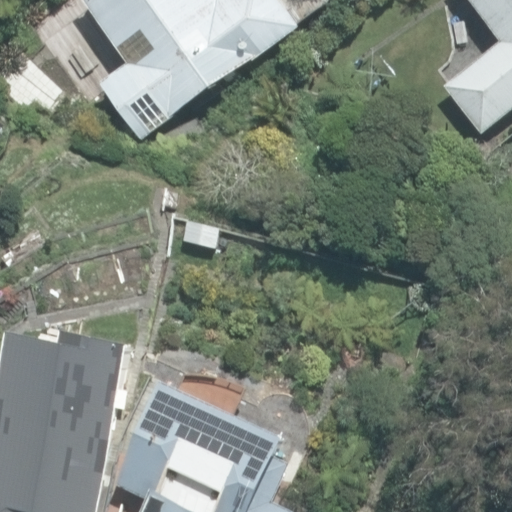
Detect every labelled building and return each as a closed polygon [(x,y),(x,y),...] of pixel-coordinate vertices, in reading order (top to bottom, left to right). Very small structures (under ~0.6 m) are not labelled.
[(125,106),(147,140),(311,33),(288,0),(94,0),(135,63),(103,83),(110,94),(102,99),(113,114),(125,106)] [(446,87),(484,139),(511,118),(511,0),(472,0),(505,44),(446,87)] [(187,242),(220,250),(225,230),(192,222),(187,242)] [(0,448),(0,511),(100,511),(137,343),(73,329),(70,343),(25,334),(16,377),(0,373),(0,375),(0,408),(8,411),(0,448)] [(301,511),(276,501),(289,441),(166,386),(122,486),(155,501),(150,511),(301,511)]
